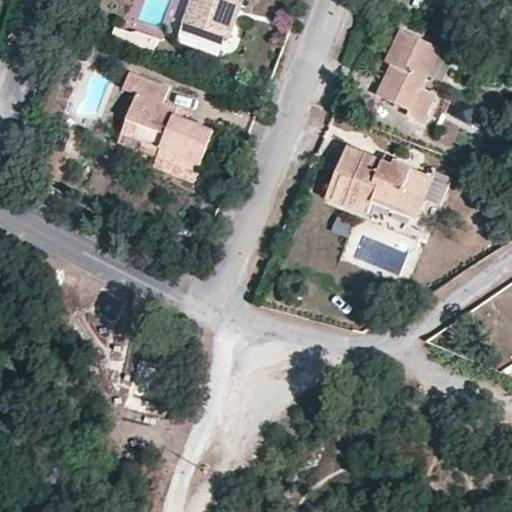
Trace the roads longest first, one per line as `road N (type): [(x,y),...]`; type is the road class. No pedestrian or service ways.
road 1 (residential): [(213,305),(379,353),(511,260)]
road 2 (residential): [(213,305),(332,0)]
road 3 (residential): [(0,216),(213,305)]
road 4 (track): [(213,305),(220,341),(215,381),(171,511)]
road 5 (track): [(379,353),(511,409)]
road 6 (residential): [(46,0),(0,122)]
